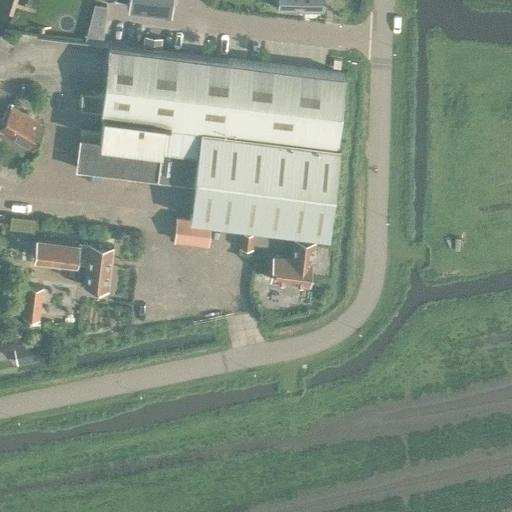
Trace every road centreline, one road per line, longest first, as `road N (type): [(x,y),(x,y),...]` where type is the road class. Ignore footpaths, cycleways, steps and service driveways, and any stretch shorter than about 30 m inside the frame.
road 1 (unclassified): [(0,409),(297,349),(336,335),(359,314),(375,278),(380,41)]
road 2 (residential): [(380,41),(185,17)]
